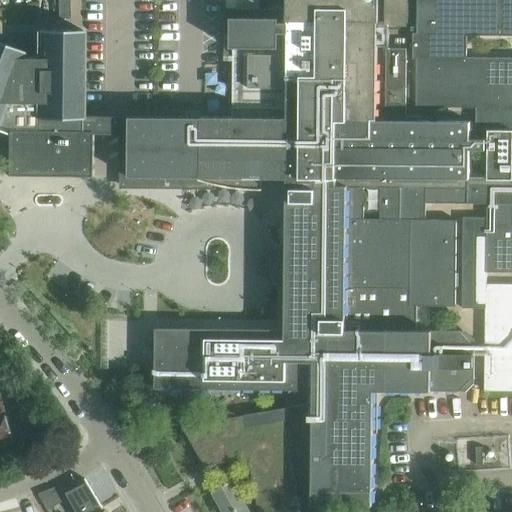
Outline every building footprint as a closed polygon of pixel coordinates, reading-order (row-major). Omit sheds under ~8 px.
[(38,0),(38,1),(39,20),(70,19),(69,0),(38,0)] [(289,0),(289,11),(262,11),(260,11),(233,11),(233,73),(233,108),(270,109),(270,118),(130,116),(130,132),(129,176),(199,177),(199,180),(215,185),(231,189),(247,191),(255,192),(262,192),(263,177),(287,178),(287,185),(287,225),(287,226),(287,232),(287,259),(275,259),(275,265),(274,271),(286,271),(286,298),(286,304),(286,329),(262,328),(256,328),(233,328),(227,327),(227,328),(217,328),(217,327),(212,327),(212,328),(190,327),(184,327),(157,327),(156,388),(183,388),(189,388),(212,388),(212,389),(216,389),(216,388),(226,388),(226,389),(232,389),(255,389),(261,389),(284,389),(284,390),(290,390),(290,389),(314,389),(314,404),(223,421),(184,428),(206,467),(249,458),(258,511),(300,511),(284,420),(314,421),(314,430),(313,430),(313,434),(314,434),(313,457),(313,463),(313,486),(312,490),(313,490),(313,505),(373,505),(373,491),(374,491),(374,487),(373,487),(374,464),(374,458),(374,433),(378,433),(378,390),(432,391),(457,391),(460,391),(475,376),(475,346),(461,331),(432,330),(418,330),(418,313),(418,305),(457,306),(458,220),(427,219),(427,202),(468,203),(488,203),(488,236),(478,236),(477,304),(486,304),(486,376),(485,390),(511,390),(511,284),(488,284),(488,272),(511,272),(511,0),(418,0),(418,33),(414,33),(414,59),(418,59),(417,107),(477,107),(477,130),(471,130),(471,122),(420,121),(420,116),(406,116),(407,49),(387,48),(386,107),(378,106),(379,33),(378,0),(289,0)] [(226,0),(227,11),(233,11),(260,11),(259,0),(226,0)] [(408,29),(408,0),(385,0),(385,28),(408,29)] [(0,42),(0,131),(7,134),(6,176),(95,176),(95,131),(68,131),(68,119),(81,119),(81,115),(82,30),(36,30),(36,56),(21,56),(22,51),(0,42)] [(68,131),(95,131),(112,131),(130,132),(130,116),(112,116),(81,115),(81,119),(68,119),(68,131)] [(77,278),(81,267),(53,255),(48,266),(77,278)] [(66,493),(76,508),(78,511),(99,511),(105,508),(103,504),(86,479),(66,493)] [(231,481),(213,490),(225,511),(233,511),(248,503),(235,479),(231,481)] [(451,502),(452,493),(429,492),(428,500),(451,502)] [(253,511),(248,503),(233,511),(253,511)]
